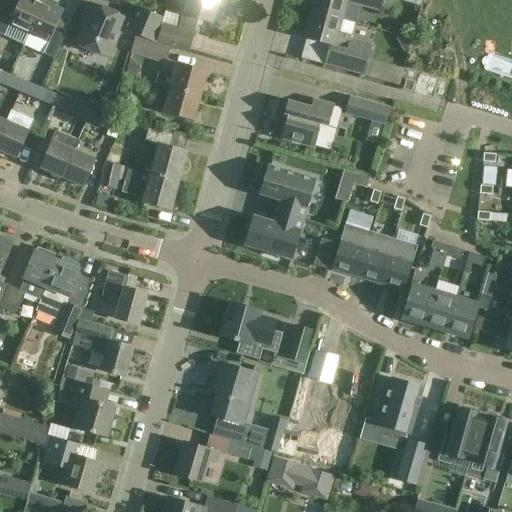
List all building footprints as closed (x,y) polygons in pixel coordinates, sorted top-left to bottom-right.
[(5,0),(0,12),(0,18),(9,23),(4,35),(23,44),(43,2),(41,1),(40,0),(19,0),(17,5),(6,0),(5,0)] [(23,44),(54,59),(68,28),(57,23),(63,11),(57,8),(56,2),(50,0),(46,0),(44,2),(43,2),(23,44)] [(156,44),(169,47),(188,52),(193,37),(193,34),(198,19),(211,23),(217,0),(174,0),(174,1),(188,4),(185,14),(181,13),(176,29),(167,26),(162,25),(161,28),(156,44)] [(421,0),(315,0),(312,12),(337,18),(342,1),(380,11),(383,0),(398,0),(420,6),(421,0)] [(133,21),(92,3),(89,10),(86,8),(81,18),(85,20),(75,44),(108,58),(121,28),(155,43),(163,17),(139,7),(133,21)] [(333,31),(337,18),(312,12),(305,38),(330,45),(325,63),(324,63),(324,64),(364,75),(399,85),(403,69),(368,59),(372,47),(349,41),(351,36),(333,31)] [(169,47),(156,44),(136,38),(132,54),(164,63),(169,47)] [(207,71),(177,63),(174,76),(158,72),(155,83),(148,81),(148,82),(200,96),(207,71)] [(0,77),(0,84),(19,92),(24,80),(2,72),(0,77)] [(402,89),(402,90),(412,93),(413,92),(412,91),(414,83),(415,83),(415,82),(405,79),(404,80),(405,81),(403,89),(402,89)] [(24,80),(19,92),(41,102),(46,90),(24,80)] [(159,85),(148,82),(144,97),(155,100),(159,85)] [(200,96),(170,88),(164,113),(193,121),(200,96)] [(86,121),(91,109),(75,102),(76,100),(67,96),(66,98),(57,95),(52,107),(86,121)] [(349,96),(345,113),(371,121),(366,140),(379,144),(384,124),(385,124),(390,107),(349,96)] [(333,104),(313,99),(311,107),(288,101),(284,114),(288,115),(281,139),(314,148),(321,124),(327,126),(333,104)] [(91,109),(86,121),(108,130),(113,118),(91,109)] [(29,130),(7,120),(0,136),(0,151),(17,158),(29,130)] [(148,128),(145,142),(159,146),(151,173),(177,180),(185,152),(164,146),(167,133),(172,134),(148,128)] [(61,178),(78,140),(55,130),(39,168),(61,178)] [(78,140),(61,178),(84,187),(96,160),(74,150),(78,140)] [(483,161),(494,162),(495,155),(483,154),(483,161)] [(105,163),(99,186),(116,190),(118,180),(122,166),(106,162),(105,163)] [(303,220),(315,180),(269,167),(267,171),(263,170),(260,180),(264,182),(261,193),(280,199),(276,212),(303,220)] [(128,168),(124,182),(147,188),(143,202),(169,209),(177,180),(151,173),(128,168)] [(338,180),(353,185),(353,184),(366,188),(369,177),(341,170),(338,180)] [(480,193),(491,194),(492,187),(480,186),(480,193)] [(381,192),(373,190),(370,201),(377,204),(381,192)] [(99,196),(96,206),(110,210),(113,200),(99,196)] [(405,199),(397,197),(394,208),(401,211),(405,199)] [(291,258),(303,220),(276,212),(272,223),(253,218),(250,229),(246,228),(243,239),(247,240),(245,244),(266,250),(265,254),(279,258),(280,255),(291,258)] [(477,220),(489,220),(489,213),(478,212),(477,220)] [(419,226),(427,228),(430,217),(423,214),(419,226)] [(345,224),(331,270),(356,277),(369,231),(345,224)] [(327,256),(334,233),(322,230),(315,253),(327,256)] [(369,231),(356,277),(380,284),(393,239),(369,231)] [(0,236),(0,302),(7,285),(0,281),(0,273),(13,242),(0,236)] [(393,239),(380,284),(404,291),(418,246),(393,239)] [(429,265),(441,269),(445,255),(446,255),(449,246),(433,241),(431,247),(433,251),(429,265)] [(464,251),(449,246),(446,255),(461,260),(464,251)] [(24,293),(40,300),(57,260),(53,259),(54,254),(38,248),(36,252),(35,251),(24,278),(24,279),(20,290),(7,285),(0,302),(0,307),(15,314),(24,293)] [(467,262),(482,267),(485,257),(470,252),(467,262)] [(52,333),(69,340),(81,311),(60,302),(63,295),(68,297),(79,270),(78,269),(79,265),(62,258),(61,262),(57,260),(40,300),(36,311),(58,321),(52,333)] [(127,278),(108,273),(102,297),(120,301),(115,318),(139,325),(146,297),(123,290),(127,278)] [(490,297),(497,276),(487,274),(481,294),(490,297)] [(424,324),(434,292),(412,285),(402,318),(424,324)] [(446,331),(455,298),(434,292),(424,324),(446,331)] [(477,308),(486,311),(490,297),(481,294),(477,308)] [(468,337),(477,305),(455,298),(446,331),(468,337)] [(230,304),(221,335),(234,338),(233,341),(238,342),(238,340),(240,340),(239,342),(236,353),(259,360),(261,360),(264,348),(275,351),(276,350),(275,350),(279,337),(279,335),(280,335),(280,334),(272,332),(275,321),(259,316),(260,313),(232,304),(230,304)] [(82,308),(79,319),(91,323),(94,312),(82,308)] [(477,330),(489,334),(493,322),(481,318),(477,330)] [(71,345),(90,351),(105,355),(101,370),(124,377),(132,348),(109,341),(112,329),(78,320),(71,345)] [(287,357),(302,362),(311,331),(296,327),(287,357)] [(350,400),(363,356),(335,348),(334,352),(331,361),(327,360),(327,359),(325,358),(325,359),(310,355),(309,355),(300,385),(315,390),(316,390),(350,400)] [(248,426),(243,424),(258,374),(219,363),(211,392),(216,394),(210,415),(220,418),(215,435),(213,434),(212,435),(243,444),(248,426)] [(69,365),(66,378),(86,384),(89,371),(69,365)] [(108,391),(104,390),(97,388),(66,378),(63,377),(59,390),(67,393),(65,400),(83,405),(76,429),(107,438),(115,407),(105,404),(108,391)] [(392,379),(379,425),(410,433),(423,387),(392,379)] [(25,387),(34,397),(42,389),(33,380),(25,387)] [(99,380),(97,388),(104,390),(108,391),(111,392),(114,384),(99,380)] [(452,435),(445,433),(437,461),(450,465),(453,456),(469,461),(482,415),(479,414),(480,414),(475,413),(476,410),(469,408),(468,411),(460,408),(452,435)] [(486,416),(482,415),(469,461),(486,466),(482,479),(496,483),(505,450),(498,448),(506,421),(501,420),(502,418),(491,414),(490,417),(486,416)] [(44,428),(0,415),(0,432),(40,443),(44,428)] [(267,435),(264,449),(277,453),(281,439),(267,435)] [(78,444),(50,436),(43,462),(68,470),(64,484),(91,492),(99,463),(75,456),(78,444)] [(393,478),(418,485),(429,447),(404,440),(393,478)] [(253,448),(229,441),(225,454),(249,461),(254,462),(252,468),(267,472),(271,453),(253,448)] [(219,452),(184,442),(174,474),(201,482),(207,462),(215,465),(219,452)] [(274,458),(267,481),(293,489),(295,484),(300,485),(302,486),(328,494),(333,475),(307,468),(274,458)] [(27,485),(0,478),(0,494),(23,501),(27,485)] [(358,479),(354,492),(375,499),(379,486),(358,479)] [(35,511),(36,511),(60,511),(63,503),(40,496),(35,511)] [(235,511),(237,505),(207,497),(204,508),(168,497),(165,508),(162,508),(160,511),(235,511)] [(454,511),(455,511),(416,500),(413,511),(454,511)]
